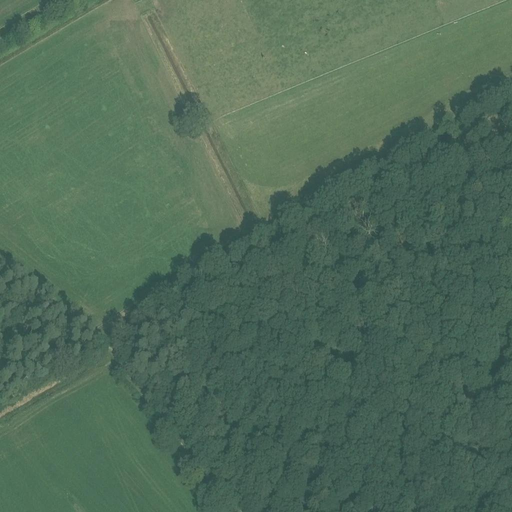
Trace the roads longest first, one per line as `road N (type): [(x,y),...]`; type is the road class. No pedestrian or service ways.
road 1 (track): [(98,336),(511,91)]
road 2 (track): [(0,263),(98,336),(240,511)]
